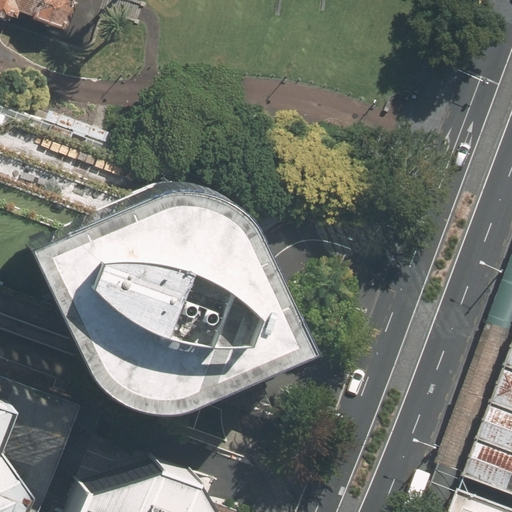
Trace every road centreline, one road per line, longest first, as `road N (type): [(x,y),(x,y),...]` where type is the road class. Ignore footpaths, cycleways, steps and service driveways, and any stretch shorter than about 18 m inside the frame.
road 1 (secondary): [(315,511),(508,0)]
road 2 (secondary): [(511,165),(374,511)]
